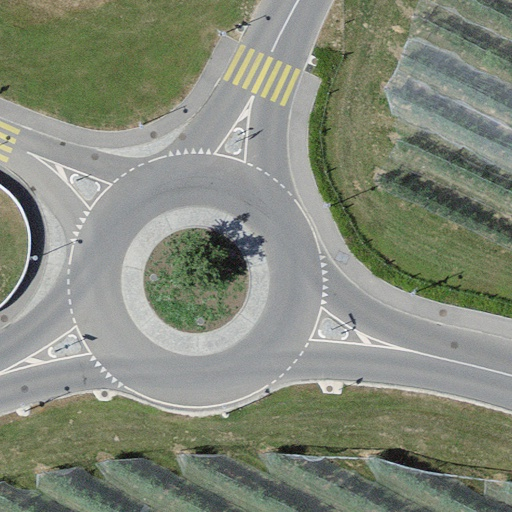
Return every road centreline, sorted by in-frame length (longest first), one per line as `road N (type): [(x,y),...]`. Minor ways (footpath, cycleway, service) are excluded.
road 1 (tertiary): [(290,313),(511,377)]
road 2 (tertiary): [(107,321),(135,357),(193,377),(252,360),(290,313)]
road 3 (unclassified): [(297,0),(260,71),(223,182)]
road 4 (tertiary): [(290,313),(293,251),(280,223),(260,200),(223,182)]
road 5 (residential): [(0,138),(125,208)]
road 6 (tertiary): [(125,208),(101,243),(95,275),(107,321)]
